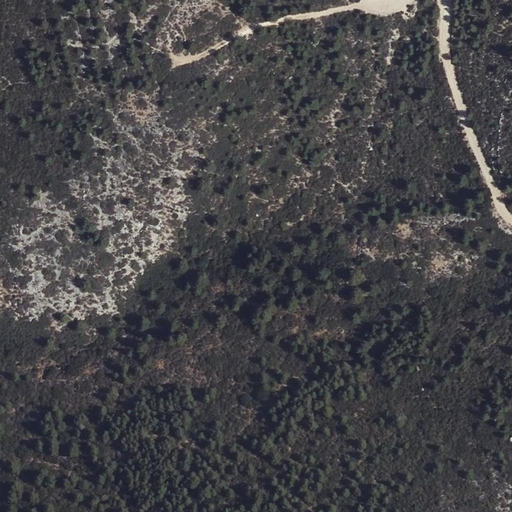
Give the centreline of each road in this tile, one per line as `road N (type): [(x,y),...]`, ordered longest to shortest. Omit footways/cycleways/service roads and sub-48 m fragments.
road 1 (track): [(443,0),(448,66),(511,221)]
road 2 (track): [(178,61),(261,25),(369,1)]
